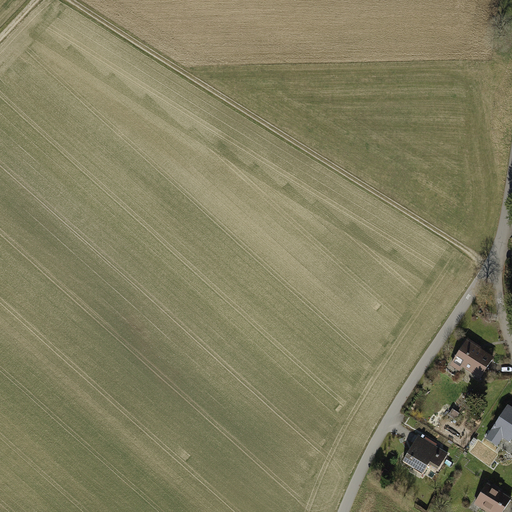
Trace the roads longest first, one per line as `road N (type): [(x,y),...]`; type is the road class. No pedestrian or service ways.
road 1 (track): [(69,0),(489,266)]
road 2 (residential): [(497,253),(382,429),(343,511)]
